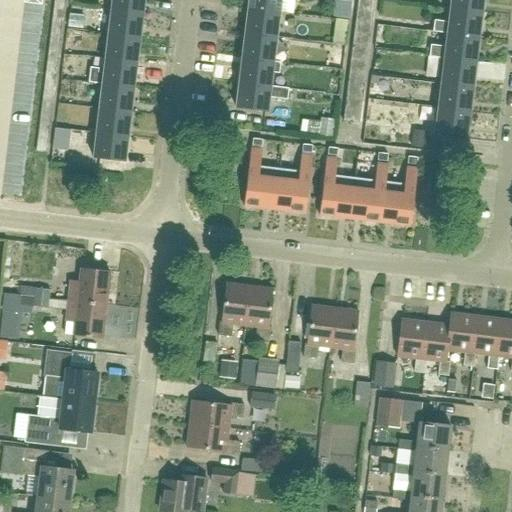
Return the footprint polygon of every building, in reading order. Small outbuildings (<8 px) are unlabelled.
[(143,15),(144,0),(113,0),(112,11),(143,15)] [(293,0),(249,0),(249,10),(280,14),(281,0),(286,0),(294,1),(293,0)] [(373,12),(374,0),(373,0),(358,0),(357,11),(373,12)] [(482,13),(483,0),(451,0),(451,9),(482,13)] [(336,1),(334,18),(350,20),(352,3),(336,1)] [(62,30),(65,5),(55,4),(52,28),(62,30)] [(479,38),(482,13),(451,9),(449,23),(433,21),(431,33),(447,35),(448,34),(479,38)] [(277,38),(280,14),(249,10),(246,35),(277,38)] [(140,40),(143,15),(112,11),(109,36),(140,40)] [(371,25),(373,12),(357,11),(356,23),(371,25)] [(370,37),(371,25),(356,23),(354,35),(370,37)] [(59,54),(62,30),(52,28),(49,53),(59,54)] [(476,63),(479,38),(448,34),(447,35),(446,48),(429,46),(428,58),(444,60),(445,59),(476,63)] [(274,62),(277,38),(246,35),(243,59),(273,63),(274,62)] [(368,50),(370,37),(354,35),(353,48),(368,50)] [(137,64),(140,40),(109,36),(106,61),(137,64)] [(367,62),(368,50),(353,48),(351,60),(367,62)] [(56,79),(59,54),(49,53),(46,78),(56,79)] [(281,63),(274,62),(273,63),(243,59),(240,84),(270,88),(271,87),(272,74),(279,75),(281,63)] [(473,87),(476,63),(445,59),(444,60),(442,83),(473,87)] [(365,75),(367,62),(351,60),(350,73),(365,75)] [(134,89),(137,64),(106,61),(104,74),(99,73),(99,69),(90,68),(88,83),(103,85),(134,89)] [(391,87),(392,72),(379,71),(378,86),(391,87)] [(364,87),(365,75),(350,73),(348,85),(364,87)] [(52,104),(56,79),(46,78),(43,102),(52,104)] [(470,112),(473,87),(442,83),(439,108),(470,112)] [(286,89),(271,87),(270,88),(240,84),(237,110),(267,113),(269,98),(285,100),(286,89)] [(131,113),(134,89),(103,85),(100,110),(131,113)] [(362,99),(364,87),(348,85),(347,98),(362,99)] [(361,112),(362,99),(347,98),(345,110),(361,112)] [(49,128),(52,104),(43,102),(40,127),(49,128)] [(467,138),(470,112),(439,108),(435,134),(467,138)] [(128,138),(131,113),(100,110),(97,134),(128,138)] [(359,125),(361,112),(345,110),(344,123),(359,125)] [(320,122),(318,134),(330,136),(332,121),(320,119),(320,122)] [(46,153),(49,128),(40,127),(37,152),(46,153)] [(125,164),(128,138),(97,134),(94,160),(125,164)] [(425,149),(427,135),(413,134),(412,147),(425,149)] [(253,140),(252,147),(261,148),(262,141),(253,140)] [(303,146),(302,153),(312,154),(313,147),(303,146)] [(328,148),(327,155),(337,156),(337,150),(328,148)] [(274,211),(280,170),(260,167),(262,151),(251,149),(244,207),(274,211)] [(379,154),(378,161),(387,162),(388,155),(379,154)] [(280,170),(274,211),(305,215),(312,157),(302,156),(300,172),(280,170)] [(408,158),(408,165),(417,166),(418,159),(408,158)] [(350,220),(355,179),(335,177),(337,160),(326,159),(319,217),(350,220)] [(385,183),(386,183),(388,166),(377,165),(375,181),(355,179),(350,220),(380,224),(385,183)] [(385,183),(380,224),(410,228),(417,170),(407,168),(405,185),(386,183),(385,183)] [(68,302),(106,306),(109,273),(81,270),(79,283),(70,282),(68,302)] [(245,327),(249,288),(226,285),(221,323),(220,323),(218,337),(231,338),(233,326),(245,327)] [(249,288),(245,327),(257,329),(255,341),(269,343),(270,329),(268,329),(273,291),(249,288)] [(34,298),(34,299),(50,300),(51,291),(35,289),(34,298)] [(4,296),(2,313),(18,315),(33,316),(34,299),(4,296)] [(34,299),(34,308),(49,310),(50,300),(34,299)] [(102,340),(106,306),(68,302),(66,322),(75,323),(73,337),(102,340)] [(330,349),(335,310),(311,307),(307,346),(305,345),(303,359),(317,360),(318,348),(330,349)] [(335,310),(330,349),(342,351),(341,363),(354,365),(356,351),(354,351),(358,313),(335,310)] [(18,315),(2,313),(0,335),(0,339),(15,341),(18,315)] [(470,355),(475,317),(450,315),(449,326),(450,326),(447,352),(465,354),(463,367),(473,368),(475,355),(470,355)] [(494,358),(498,320),(475,317),(470,355),(475,355),(488,357),(487,370),(497,371),(499,358),(494,358)] [(494,358),(499,358),(511,359),(511,361),(511,373),(511,372),(511,321),(498,320),(494,358)] [(422,361),(426,324),(401,321),(397,358),(416,360),(414,373),(424,374),(426,362),(422,361)] [(450,326),(449,326),(426,324),(422,361),(426,362),(439,363),(438,376),(448,377),(450,363),(446,363),(447,352),(450,326)] [(289,343),(286,373),(298,375),(301,344),(289,343)] [(43,398),(94,404),(97,374),(69,371),(70,354),(47,352),(44,377),(46,378),(43,398)] [(276,389),(279,361),(258,359),(258,363),(243,361),(240,384),(255,386),(255,387),(276,389)] [(377,363),(374,387),(390,389),(393,365),(377,363)] [(448,381),(447,393),(455,394),(456,382),(448,381)] [(367,409),(370,384),(357,383),(354,407),(367,409)] [(483,386),(481,399),(493,400),(494,387),(483,386)] [(251,392),(250,408),(273,411),(275,395),(251,392)] [(91,433),(94,404),(43,398),(41,418),(28,417),(25,443),(60,447),(62,430),(91,433)] [(403,402),(379,399),(375,426),(399,429),(403,402)] [(189,425),(229,430),(230,418),(242,420),(244,406),(231,405),(230,406),(192,402),(189,425)] [(399,441),(398,450),(415,452),(415,449),(447,452),(450,427),(419,423),(416,443),(399,441)] [(227,442),(229,430),(189,425),(186,449),(225,454),(224,455),(238,457),(239,444),(227,442)] [(25,497),(37,499),(69,503),(73,473),(45,469),(47,454),(3,449),(0,474),(28,478),(25,497)] [(395,475),(412,477),(412,473),(444,477),(447,452),(415,449),(415,452),(398,450),(396,465),(396,466),(395,474),(395,475)] [(252,462),(251,473),(260,474),(262,464),(252,462)] [(379,472),(395,474),(396,466),(380,464),(379,472)] [(236,496),(239,473),(212,470),(211,483),(225,484),(223,494),(236,496)] [(441,502),(444,477),(412,473),(412,477),(410,492),(393,490),(392,499),(409,501),(409,498),(441,502)] [(199,511),(202,511),(207,481),(188,478),(187,485),(163,482),(159,511),(186,511),(187,510),(199,511)] [(440,511),(441,502),(409,498),(409,501),(407,511),(440,511)] [(68,511),(69,503),(37,499),(35,511),(68,511)] [(366,502),(364,511),(373,511),(375,503),(368,502),(366,502)]
